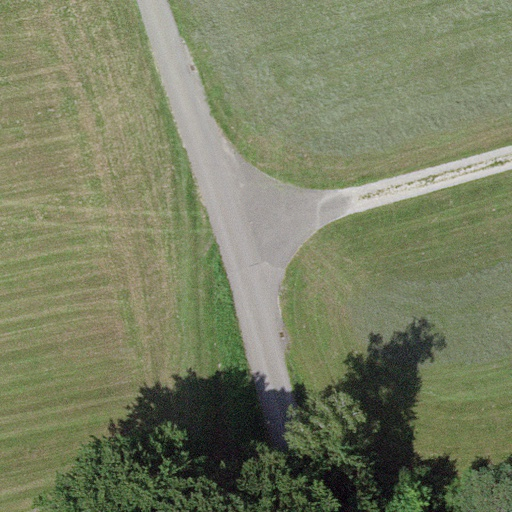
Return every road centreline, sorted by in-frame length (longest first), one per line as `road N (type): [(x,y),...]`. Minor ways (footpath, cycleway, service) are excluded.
road 1 (unclassified): [(301,511),(241,248),(158,0)]
road 2 (track): [(241,248),(511,168)]
